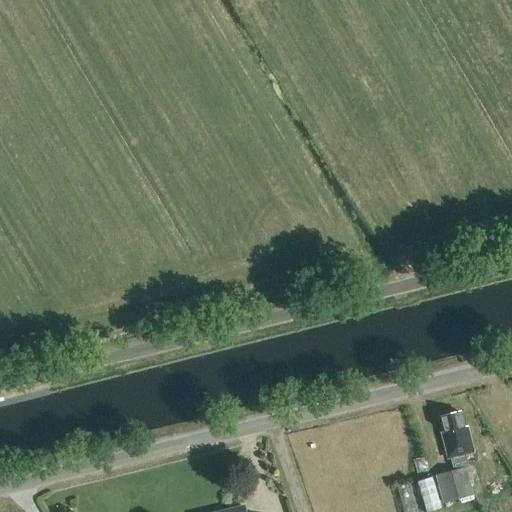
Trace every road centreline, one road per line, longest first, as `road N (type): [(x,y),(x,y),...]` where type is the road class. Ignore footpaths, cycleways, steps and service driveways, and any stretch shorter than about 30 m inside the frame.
road 1 (unclassified): [(0,383),(511,259)]
road 2 (unclassified): [(0,489),(511,365)]
